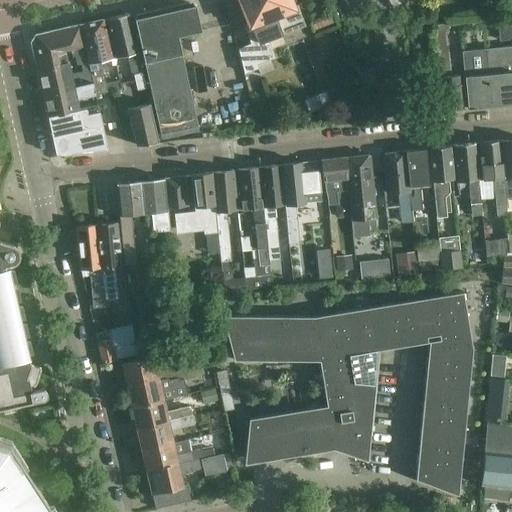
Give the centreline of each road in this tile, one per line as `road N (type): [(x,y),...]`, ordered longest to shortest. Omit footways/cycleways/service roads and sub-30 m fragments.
road 1 (residential): [(511,122),(31,176)]
road 2 (residential): [(115,511),(31,176)]
road 3 (residential): [(31,176),(1,0)]
